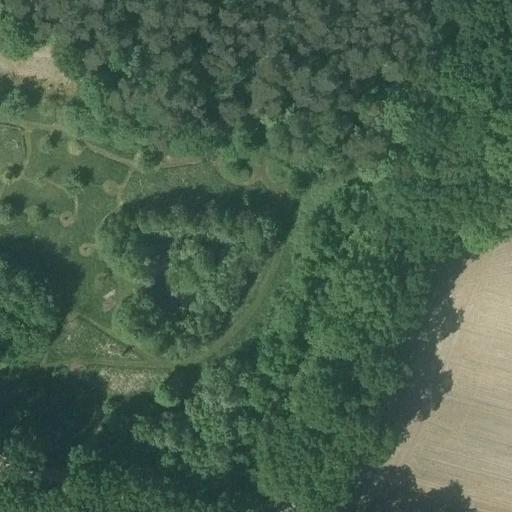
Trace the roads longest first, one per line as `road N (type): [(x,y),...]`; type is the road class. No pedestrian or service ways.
road 1 (unclassified): [(278,511),(502,0)]
road 2 (track): [(153,510),(0,470)]
